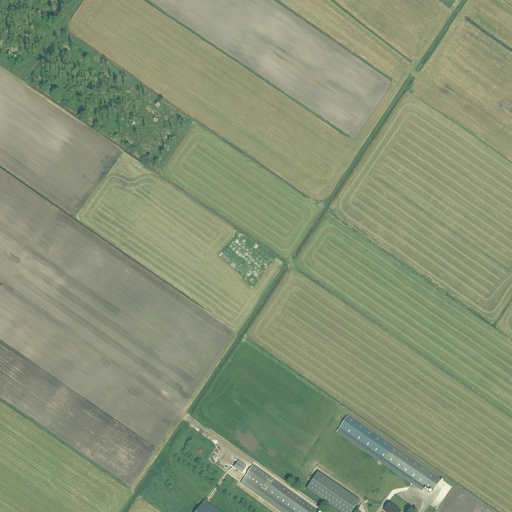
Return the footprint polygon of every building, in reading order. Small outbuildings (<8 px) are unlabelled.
[(295,410),(278,435),(364,495),(382,470),(295,410)] [(432,492),(440,481),(347,416),(337,432),(422,491),(425,487),(432,492)] [(317,511),(318,511),(253,466),(241,483),(280,511),(317,511)] [(352,511),(360,502),(318,473),(306,490),(338,511),(352,511)] [(438,486),(443,489),(433,507),(439,510),(452,487),(441,481),(438,486)] [(219,511),(204,501),(196,511),(219,511)] [(383,511),(385,511),(400,511),(398,510),(398,509),(389,502),(383,511)]
